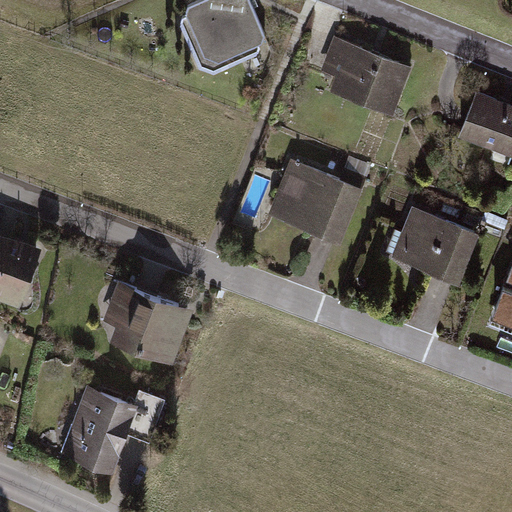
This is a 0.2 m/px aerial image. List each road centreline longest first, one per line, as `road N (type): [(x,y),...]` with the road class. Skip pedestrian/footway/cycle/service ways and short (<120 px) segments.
road 1 (residential): [(511,382),(0,191)]
road 2 (residential): [(351,0),(511,61)]
